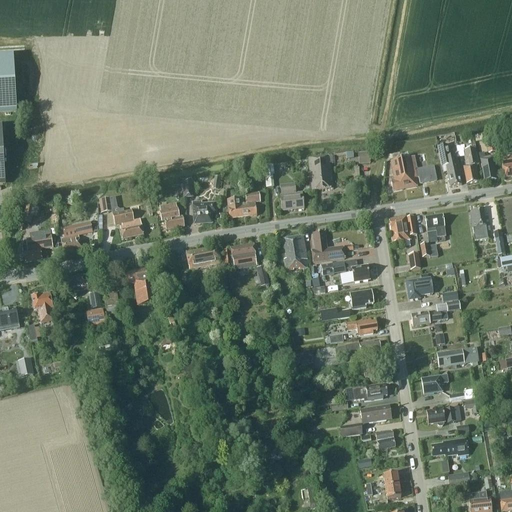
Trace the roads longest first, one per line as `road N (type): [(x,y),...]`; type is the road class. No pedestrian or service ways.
road 1 (tertiary): [(0,277),(375,211)]
road 2 (residential): [(421,511),(375,211)]
road 3 (tertiary): [(375,211),(511,189)]
